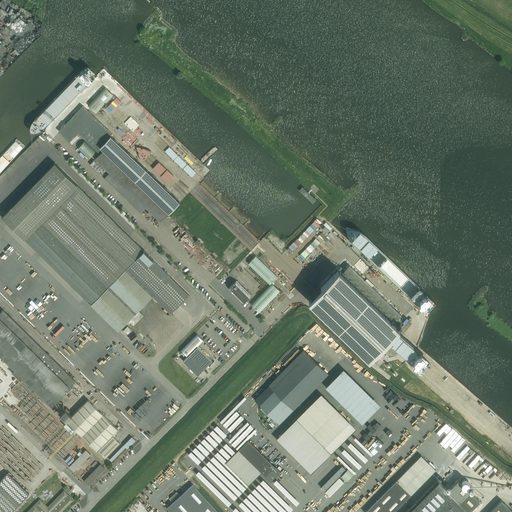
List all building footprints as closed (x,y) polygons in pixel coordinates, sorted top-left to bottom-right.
[(113,95),(105,87),(88,105),(96,113),(113,95)] [(83,106),(65,124),(64,123),(61,127),(58,131),(69,142),(73,138),(78,133),(100,154),(94,159),(109,173),(104,178),(140,213),(145,208),(160,221),(179,201),(107,132),(108,131),(83,106)] [(94,153),(82,141),(76,148),(88,159),(94,153)] [(24,239),(90,304),(118,331),(153,295),(170,313),(188,295),(54,162),(1,216),(24,239)] [(306,227),(315,235),(319,230),(311,222),(306,227)] [(249,269),(251,267),(269,284),(277,276),(254,254),(245,264),(249,269)] [(341,267),(308,301),(367,357),(397,326),(393,323),(401,315),(349,265),(344,270),(341,267)] [(250,296),(235,281),(229,287),(243,302),(250,296)] [(251,305),(261,315),(282,293),(272,284),(251,305)] [(0,355),(15,370),(13,371),(17,375),(16,376),(20,380),(23,378),(51,405),(75,381),(3,310),(0,312),(0,355)] [(212,361),(197,346),(183,361),(197,375),(212,361)] [(279,424),(328,374),(304,350),(254,400),(279,424)] [(278,363),(276,362),(273,365),(276,368),(283,361),(281,359),(278,363)] [(362,423),(380,405),(343,368),(325,387),(362,423)] [(321,393),(275,438),(310,472),(354,427),(321,393)] [(394,393),(389,398),(392,402),(397,396),(394,393)] [(96,450),(118,429),(88,399),(67,421),(96,450)] [(406,404),(405,407),(403,406),(402,409),(398,408),(397,413),(402,414),(402,410),(406,411),(407,408),(410,408),(410,405),(406,404)] [(65,409),(60,414),(66,420),(71,415),(65,409)] [(384,418),(392,426),(395,423),(387,415),(384,418)] [(445,424),(437,433),(440,436),(448,427),(445,424)] [(233,430),(235,431),(233,433),(238,437),(243,430),(236,425),(233,430)] [(104,458),(119,443),(112,436),(97,451),(104,458)] [(270,481),(280,471),(275,466),(247,440),(238,449),(265,476),(270,481)] [(461,452),(465,455),(469,449),(466,446),(461,452)] [(74,471),(91,454),(86,449),(69,466),(74,471)] [(70,454),(65,459),(68,463),(73,458),(70,454)] [(420,454),(395,478),(411,494),(436,469),(420,454)] [(88,485),(105,468),(100,464),(83,481),(88,485)] [(347,466),(339,474),(344,479),(352,472),(347,466)] [(0,511),(10,511),(29,494),(7,472),(0,479),(0,511)] [(329,494),(339,482),(341,484),(344,480),(338,475),(327,486),(324,489),(329,494)] [(314,483),(320,486),(323,481),(317,478),(314,483)] [(364,511),(393,511),(411,494),(396,480),(364,511)] [(478,500),(457,480),(447,489),(437,480),(405,511),(467,511),(469,511),(469,510),(478,500)] [(257,481),(250,488),(253,491),(260,483),(257,481)] [(218,511),(192,484),(166,508),(170,511),(218,511)] [(64,491),(48,507),(40,500),(27,511),(60,511),(73,500),(64,491)] [(489,511),(511,511),(511,510),(501,500),(489,511)]
